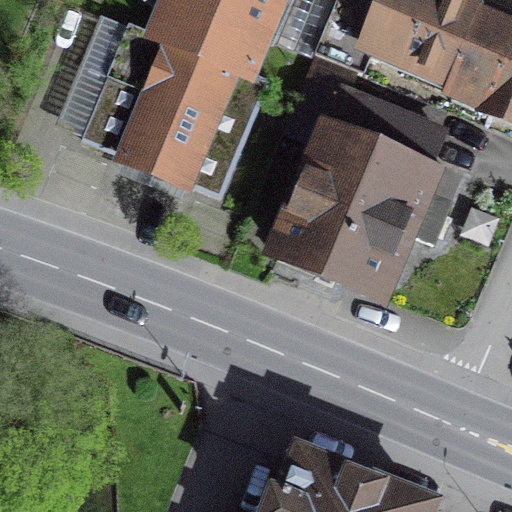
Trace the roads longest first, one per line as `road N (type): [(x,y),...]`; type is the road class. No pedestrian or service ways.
road 1 (primary): [(0,250),(455,425)]
road 2 (residential): [(511,293),(455,425)]
